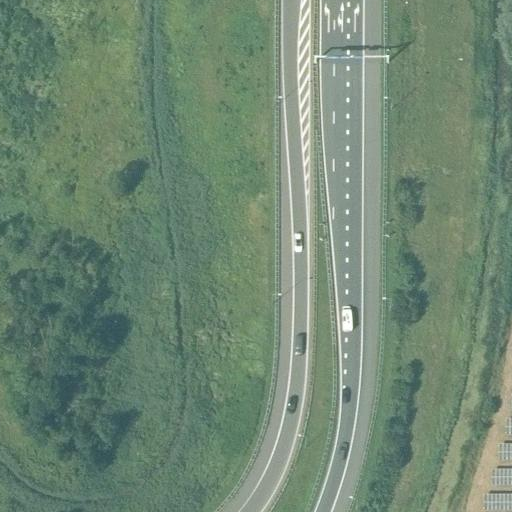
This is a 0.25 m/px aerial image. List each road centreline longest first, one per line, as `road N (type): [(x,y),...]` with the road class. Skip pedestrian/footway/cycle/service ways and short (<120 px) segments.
road 1 (motorway): [(289,0),(299,355),(281,455),(250,511)]
road 2 (motorway): [(324,511),(344,442),(351,365),(339,221),(341,0)]
